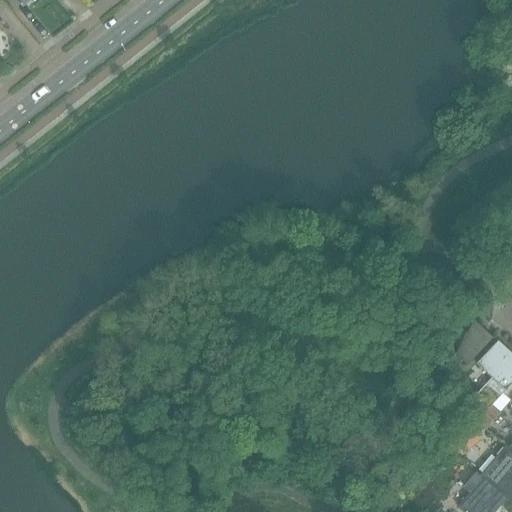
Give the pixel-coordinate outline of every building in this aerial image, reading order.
[(41,0),(53,16),(62,10),(55,0),(41,0)] [(467,366),(493,339),(473,321),(455,355),(467,366)] [(511,403),(511,402),(511,355),(498,342),(476,365),(491,378),(474,397),(487,409),(501,394),(511,403)] [(477,423),(484,430),(500,412),(493,405),(477,423)] [(481,438),(471,426),(451,443),(462,455),(481,438)] [(511,454),(504,447),(480,475),(483,478),(482,479),(488,484),(506,499),(511,503),(511,454)] [(469,494),(458,507),(463,511),(494,511),(506,499),(488,484),(482,479),(469,494)]
